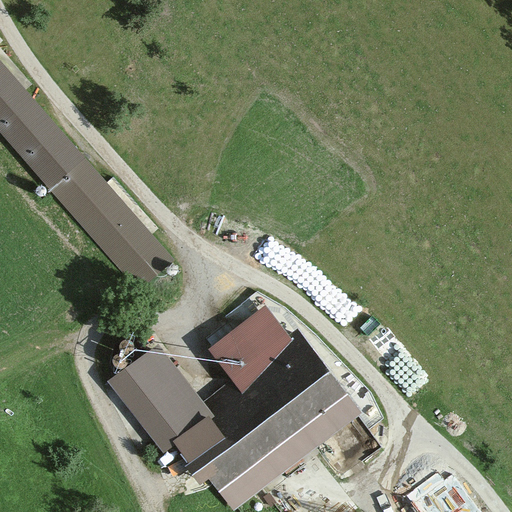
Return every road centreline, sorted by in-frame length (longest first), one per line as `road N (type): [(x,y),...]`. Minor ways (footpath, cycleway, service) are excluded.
road 1 (track): [(502,511),(318,318),(172,222),(48,86),(0,13)]
road 2 (track): [(152,511),(92,381),(87,345),(111,321),(180,314),(206,286),(215,257)]
